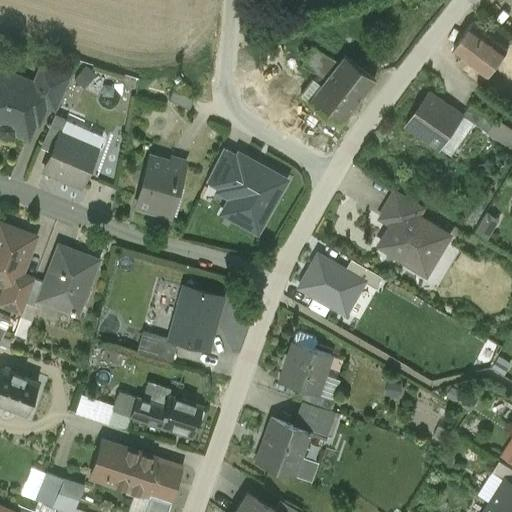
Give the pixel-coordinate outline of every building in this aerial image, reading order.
[(507,51),(472,25),(453,50),(511,94),(511,75),(497,64),(507,51)] [(338,62),(312,46),(300,64),(325,79),(335,66),(338,62)] [(358,55),(349,48),(338,62),(335,66),(365,90),(374,79),(352,62),(358,55)] [(88,86),(92,70),(75,65),(71,82),(88,86)] [(325,79),(320,85),(312,79),(300,95),(338,124),(365,90),(335,66),(325,79)] [(20,85),(0,76),(0,134),(6,137),(12,134),(13,131),(27,137),(36,116),(38,117),(44,103),(57,74),(41,67),(37,77),(40,78),(42,83),(40,86),(23,79),(20,85)] [(57,74),(44,103),(56,108),(69,79),(57,74)] [(194,98),(173,88),(168,99),(189,109),(194,98)] [(430,91),(406,125),(439,148),(463,114),(430,91)] [(496,119),(471,101),(463,114),(487,131),(496,119)] [(54,114),(40,147),(51,151),(58,133),(59,134),(66,119),(54,114)] [(511,145),(511,129),(496,119),(487,131),(511,148),(511,145)] [(59,134),(58,133),(51,151),(43,168),(80,185),(96,150),(59,134)] [(288,177),(237,150),(235,154),(225,149),(207,181),(218,187),(216,190),(230,198),(221,214),(258,234),(288,177)] [(149,155),(135,205),(170,215),(179,184),(164,180),(169,161),(149,155)] [(185,161),(170,157),(169,161),(164,180),(179,184),(185,161)] [(424,206),(397,189),(385,208),(413,224),(418,216),(424,206)] [(418,216),(413,224),(385,208),(380,217),(391,224),(379,244),(385,248),(387,257),(396,255),(407,261),(410,256),(424,264),(433,249),(439,252),(449,235),(418,216)] [(0,223),(0,282),(5,285),(14,288),(20,272),(34,236),(0,223)] [(96,260),(59,246),(45,282),(39,298),(40,299),(70,310),(69,313),(72,314),(73,311),(76,312),(96,260)] [(315,250),(296,290),(349,314),(368,275),(315,250)] [(14,288),(5,285),(0,297),(0,304),(21,312),(25,302),(24,302),(33,277),(20,272),(14,288)] [(33,277),(24,302),(25,302),(37,307),(40,299),(39,298),(45,282),(33,277)] [(170,338),(169,339),(177,341),(206,349),(221,296),(184,286),(170,338)] [(170,338),(143,330),(136,351),(171,361),(177,341),(169,339),(170,338)] [(315,336),(299,330),(295,332),(292,341),(279,379),(303,388),(318,393),(331,355),(313,349),(316,339),(315,336)] [(23,376),(12,372),(0,368),(0,369),(0,403),(26,413),(27,409),(31,409),(34,402),(31,399),(37,382),(23,376)] [(318,393),(303,388),(298,400),(303,401),(329,410),(333,398),(318,393)] [(130,415),(136,396),(118,390),(113,405),(112,409),(130,415)] [(112,409),(113,405),(80,394),(74,412),(126,429),(130,415),(112,409)] [(168,394),(164,406),(136,396),(130,415),(191,436),(197,420),(200,418),(201,418),(203,411),(201,407),(202,405),(168,394)] [(329,410),(303,401),(295,425),(310,430),(309,432),(325,437),(333,411),(329,410)] [(295,425),(270,416),(255,459),(295,473),(309,432),(310,430),(295,425)] [(114,451),(100,446),(92,469),(105,473),(104,475),(106,475),(104,481),(126,488),(138,451),(116,444),(114,451)] [(155,456),(138,451),(126,488),(150,496),(143,511),(166,511),(170,502),(171,500),(170,500),(181,468),(182,466),(155,457),(155,456)] [(511,467),(499,460),(492,471),(506,479),(506,478),(511,482),(511,467)] [(31,465),(20,493),(35,499),(46,471),(31,465)] [(84,484),(46,471),(35,499),(39,501),(40,500),(72,511),(84,484)] [(511,511),(511,482),(506,478),(506,479),(491,502),(507,511),(511,511)] [(279,511),(273,508),(246,490),(232,511),(279,511)] [(299,511),(279,499),(273,508),(279,511),(299,511)] [(507,511),(491,502),(485,511),(507,511)]
